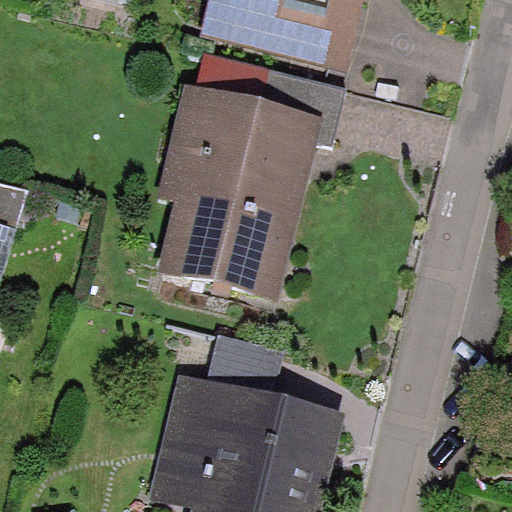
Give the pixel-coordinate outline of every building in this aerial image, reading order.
[(277,0),(267,45),(348,64),(362,0),(277,0)] [(259,117),(255,133),(310,146),(333,151),(346,94),(269,76),(259,117)] [(259,117),(196,103),(182,161),(207,166),(181,276),(275,298),(310,146),(255,133),(259,117)] [(32,194),(0,186),(0,228),(6,231),(21,236),(32,194)] [(285,356),(221,342),(210,390),(207,402),(270,417),(285,356)] [(210,390),(185,384),(168,455),(202,464),(199,478),(212,481),(204,511),(311,511),(320,477),(311,475),(322,429),(270,417),(207,402),(210,390)]
